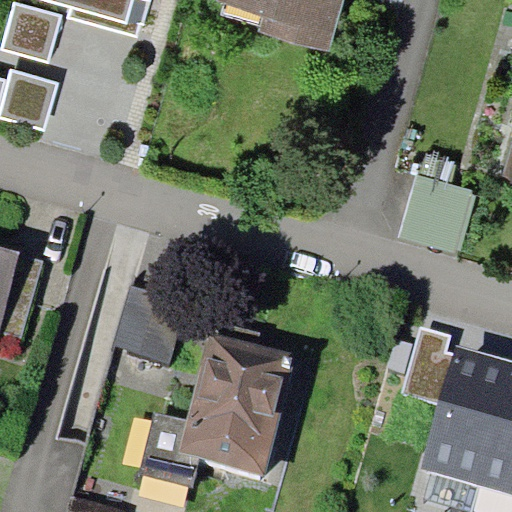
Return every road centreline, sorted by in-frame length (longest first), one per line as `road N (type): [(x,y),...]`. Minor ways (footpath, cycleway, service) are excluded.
road 1 (residential): [(511,294),(124,191)]
road 2 (residential): [(36,511),(124,191)]
road 3 (residential): [(124,191),(0,157)]
